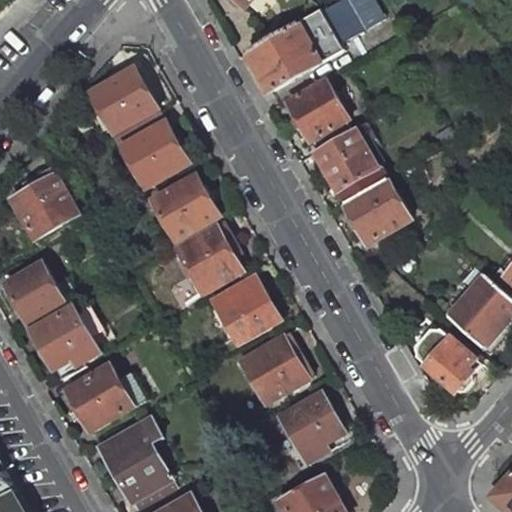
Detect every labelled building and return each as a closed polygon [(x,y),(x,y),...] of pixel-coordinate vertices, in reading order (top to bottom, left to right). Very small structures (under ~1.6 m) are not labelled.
[(376,0),(344,0),(324,11),(342,43),(387,18),(376,0)] [(342,43),(324,11),(250,53),(273,93),(347,51),(342,43)] [(138,69),(95,94),(119,134),(161,109),(138,69)] [(358,130),(329,81),(290,103),(319,152),(358,130)] [(163,111),(120,137),(126,148),(169,123),(163,111)] [(169,123),(126,148),(150,189),(193,164),(169,123)] [(381,170),(358,130),(319,152),(342,192),(344,191),(351,203),(392,180),(385,167),(381,170)] [(56,170),(13,195),(39,240),(82,216),(56,170)] [(201,177),(157,201),(181,242),(224,217),(201,177)] [(415,220),(392,180),(351,203),(349,205),(372,245),(415,220)] [(228,224),(184,250),(209,293),(247,272),(234,248),(240,245),(228,224)] [(46,264),(10,285),(32,325),(69,304),(46,264)] [(511,273),(509,276),(505,272),(497,280),(511,293),(511,273)] [(511,293),(497,280),(490,274),(452,317),(487,349),(511,320),(511,293)] [(258,278),(216,303),(241,345),(283,321),(258,278)] [(36,331),(65,380),(89,366),(87,363),(104,353),(78,307),(36,331)] [(287,339),(245,363),(269,403),(311,379),(287,339)] [(485,365),(455,339),(447,348),(443,345),(439,351),(431,344),(420,358),(461,393),(462,391),(468,391),(476,381),(476,375),(485,365)] [(113,367),(71,391),(95,432),(150,400),(135,374),(121,382),(113,367)] [(326,394),(286,418),(312,464),(330,453),(327,446),(349,433),(326,394)] [(156,419),(104,448),(135,503),(136,502),(140,509),(180,487),(176,480),(156,444),(166,438),(156,419)] [(0,511),(31,511),(0,458),(0,511)] [(347,511),(329,478),(285,503),(290,511),(347,511)] [(511,511),(511,478),(495,497),(510,511),(511,511)] [(204,511),(195,496),(167,511),(204,511)]
